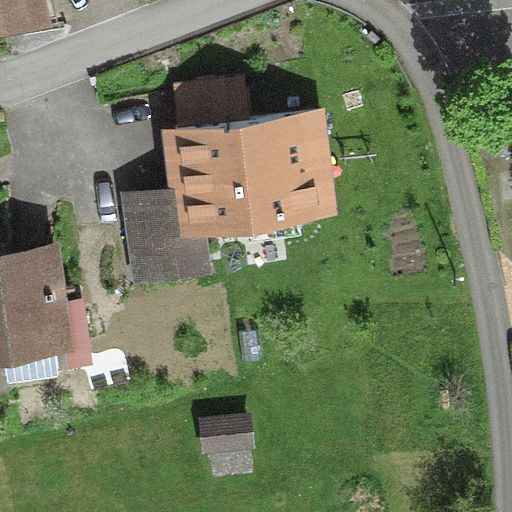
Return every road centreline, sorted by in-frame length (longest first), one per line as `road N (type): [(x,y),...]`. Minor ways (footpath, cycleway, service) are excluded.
road 1 (residential): [(363,0),(394,21),(424,65),(452,146),(498,363),(504,511)]
road 2 (residential): [(225,0),(0,82)]
